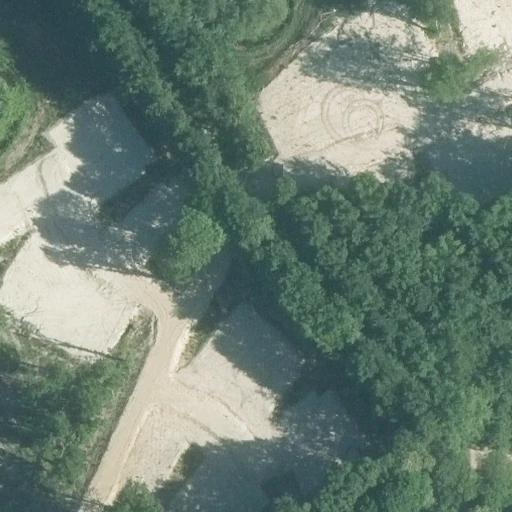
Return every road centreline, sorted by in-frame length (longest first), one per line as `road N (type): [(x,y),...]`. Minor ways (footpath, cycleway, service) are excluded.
road 1 (residential): [(181,316),(257,211),(276,198),(469,128),(511,100)]
road 2 (residential): [(49,174),(111,272),(181,316)]
road 3 (residential): [(274,482),(208,426),(148,391)]
road 4 (residential): [(91,511),(148,391)]
